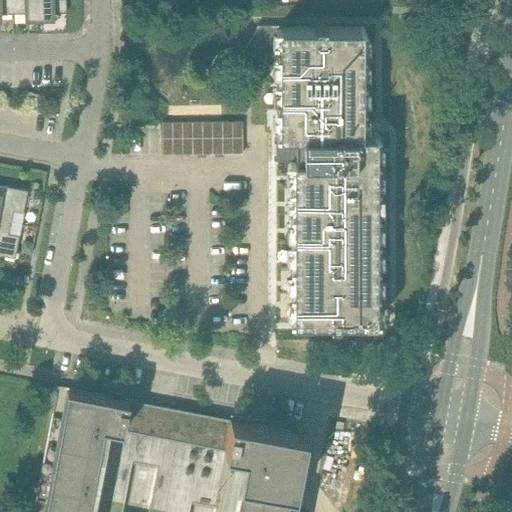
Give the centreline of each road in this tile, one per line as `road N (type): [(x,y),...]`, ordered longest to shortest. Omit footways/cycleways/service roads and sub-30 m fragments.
road 1 (residential): [(56,334),(318,391)]
road 2 (tertiary): [(480,267),(511,66)]
road 3 (residential): [(77,157),(56,334)]
road 4 (tertiary): [(466,418),(480,267)]
road 5 (tertiary): [(480,267),(438,412)]
road 6 (residential): [(322,511),(303,482),(318,391)]
road 7 (residential): [(318,391),(438,412)]
